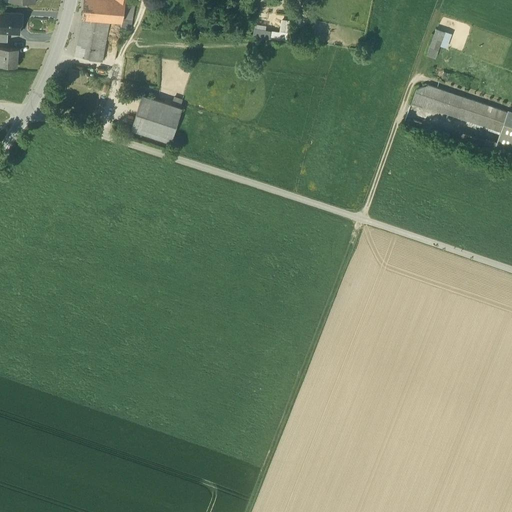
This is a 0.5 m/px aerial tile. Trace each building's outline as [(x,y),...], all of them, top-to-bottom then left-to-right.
[(83,0),(82,17),(110,20),(121,21),(125,3),(124,0),(83,0)] [(134,4),(125,3),(121,21),(120,28),(129,30),(134,4)] [(20,14),(0,12),(0,31),(8,32),(19,32),(19,23),(21,21),(22,16),(20,14)] [(110,20),(82,17),(75,57),(102,62),(110,20)] [(280,35),(273,34),(273,39),(287,40),(289,23),(281,22),(280,35)] [(273,34),(253,29),(253,36),(273,39),(273,34)] [(448,39),(435,35),(424,60),(434,64),(440,50),(443,52),(448,39)] [(17,49),(0,47),(0,65),(16,66),(17,49)] [(441,73),(438,80),(447,83),(450,76),(441,73)] [(506,112),(428,85),(416,89),(411,102),(457,118),(457,117),(499,132),(506,112)] [(170,106),(142,97),(131,130),(169,143),(181,109),(170,106)] [(173,98),(170,106),(181,109),(184,101),(173,98)] [(499,132),(496,142),(485,138),(484,139),(483,144),(481,149),(480,151),(506,159),(511,141),(511,113),(506,112),(499,132)] [(484,139),(455,129),(452,140),(481,149),(483,144),(484,139)]
